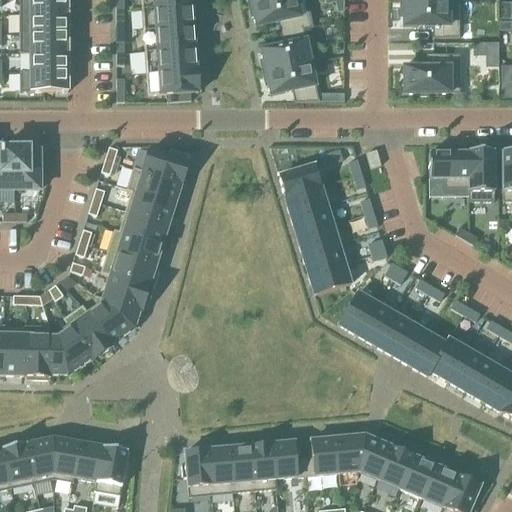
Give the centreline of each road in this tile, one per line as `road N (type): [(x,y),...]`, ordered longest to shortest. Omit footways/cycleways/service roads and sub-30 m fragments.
road 1 (residential): [(80,121),(380,119)]
road 2 (residential): [(380,119),(511,118)]
road 3 (residential): [(80,121),(80,0)]
road 4 (residential): [(380,119),(376,0)]
